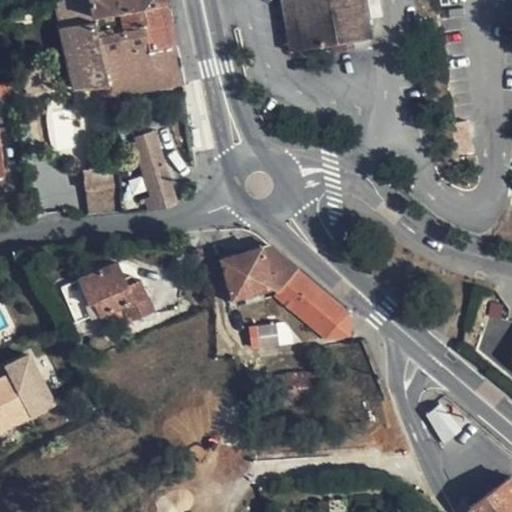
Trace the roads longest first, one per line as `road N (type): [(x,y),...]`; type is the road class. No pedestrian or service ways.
road 1 (unclassified): [(241,201),(201,214),(0,234)]
road 2 (residential): [(459,511),(399,374),(405,333)]
road 3 (residential): [(352,183),(431,246),(511,270)]
road 4 (secondary): [(405,333),(511,422)]
